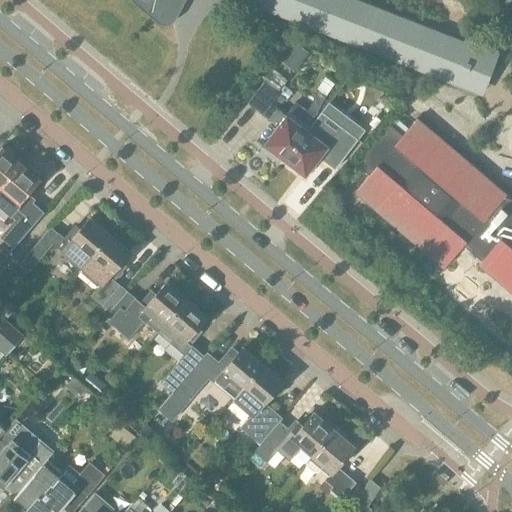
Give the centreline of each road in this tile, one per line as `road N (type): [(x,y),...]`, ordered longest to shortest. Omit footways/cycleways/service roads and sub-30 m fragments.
road 1 (secondary): [(511,448),(314,287),(0,11)]
road 2 (residential): [(0,80),(420,440),(437,421)]
road 3 (secondary): [(0,50),(437,421)]
